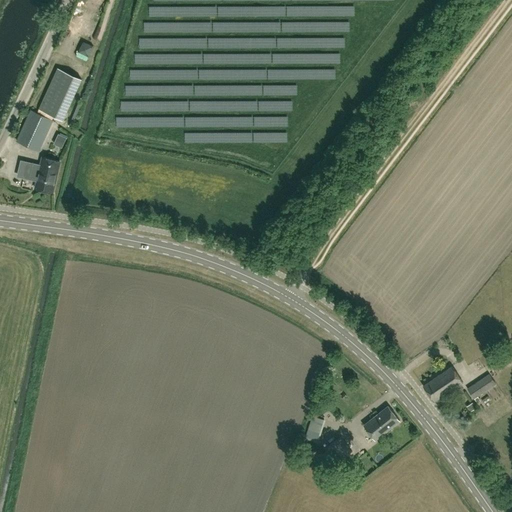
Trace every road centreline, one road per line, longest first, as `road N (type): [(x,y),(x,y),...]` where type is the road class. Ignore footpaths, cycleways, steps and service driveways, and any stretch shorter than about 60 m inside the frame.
road 1 (secondary): [(491,511),(394,382),(289,298),(173,250),(0,221)]
road 2 (track): [(299,285),(507,0)]
road 3 (unclassified): [(0,144),(68,0)]
